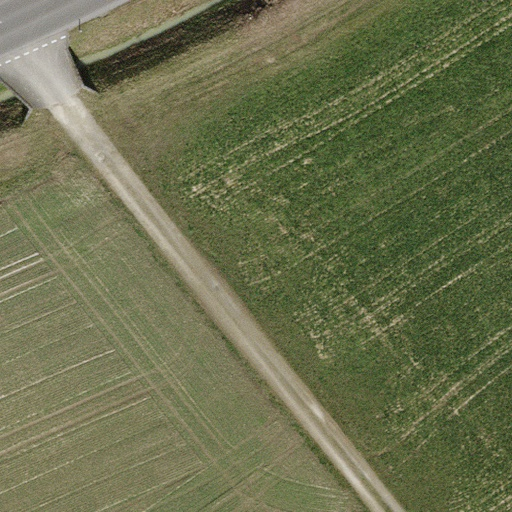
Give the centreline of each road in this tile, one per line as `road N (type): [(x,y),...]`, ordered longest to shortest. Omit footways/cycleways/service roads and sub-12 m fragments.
road 1 (track): [(0,24),(390,511)]
road 2 (track): [(0,175),(334,0)]
